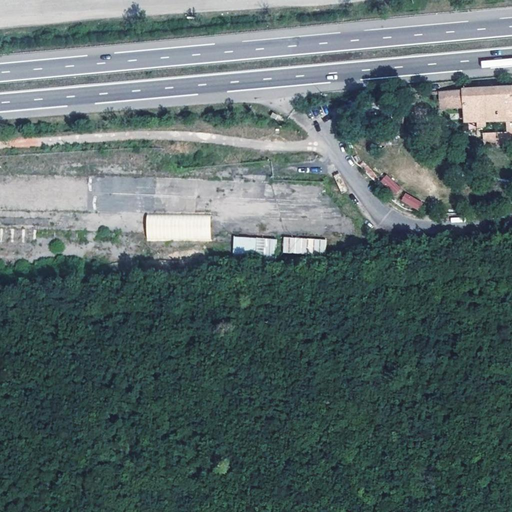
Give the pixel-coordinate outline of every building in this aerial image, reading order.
[(511,93),(442,96),(443,115),(470,114),(472,131),(498,129),(499,123),(511,122),(511,93)] [(390,122),(390,102),(365,102),(365,122),(390,122)] [(393,196),(400,189),(387,174),(379,181),(393,196)] [(93,212),(151,210),(151,195),(140,195),(140,176),(91,178),(93,212)] [(417,211),(422,203),(405,192),(400,200),(417,211)] [(211,240),(211,214),(146,215),(146,241),(211,240)] [(0,227),(0,237),(35,237),(35,227),(0,227)] [(233,237),(233,256),(276,256),(276,237),(233,237)] [(283,238),(283,254),(325,254),(326,238),(283,238)]
